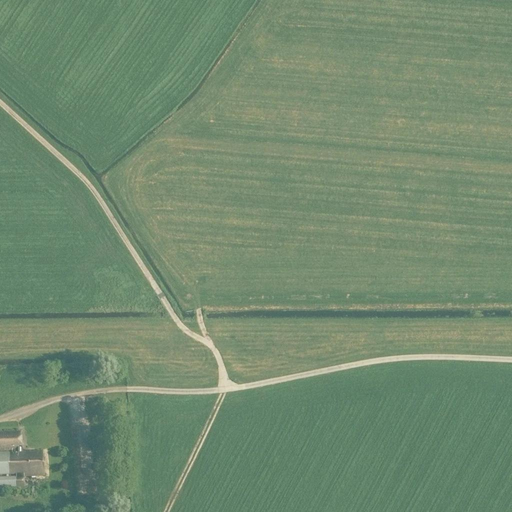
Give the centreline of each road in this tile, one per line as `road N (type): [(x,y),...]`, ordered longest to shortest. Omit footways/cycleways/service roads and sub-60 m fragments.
road 1 (unclassified): [(511,355),(395,353),(222,385)]
road 2 (unclassified): [(222,385),(88,386),(16,411)]
